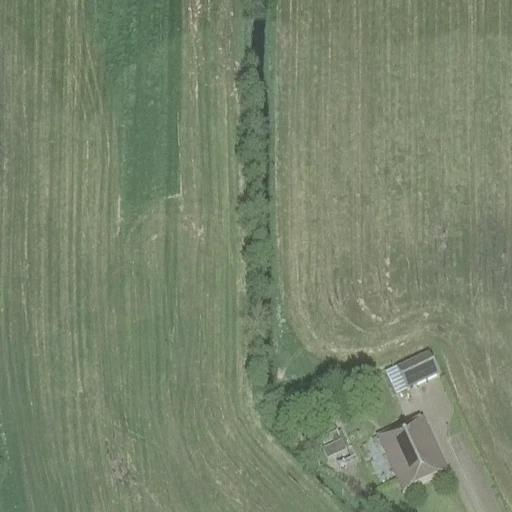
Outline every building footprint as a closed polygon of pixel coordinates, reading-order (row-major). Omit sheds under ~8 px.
[(429,355),(397,369),(407,392),(439,377),(429,355)] [(336,420),(330,407),(307,418),(314,431),(336,420)] [(404,494),(447,472),(422,420),(409,426),(409,424),(378,438),(404,494)] [(324,446),(339,440),(335,432),(320,438),(324,446)] [(328,463),(346,454),(342,444),(324,453),(328,463)]
